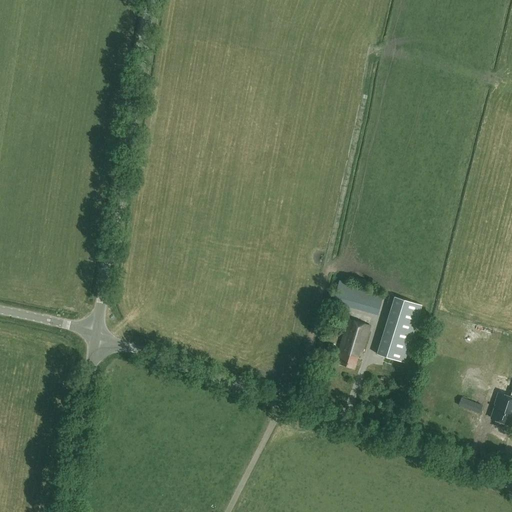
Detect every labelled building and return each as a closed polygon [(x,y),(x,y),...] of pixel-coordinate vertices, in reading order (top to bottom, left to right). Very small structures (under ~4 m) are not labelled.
[(384,293),(349,283),(339,280),(333,302),(377,315),(384,293)] [(422,305),(395,296),(377,354),(404,362),(422,305)] [(359,352),(362,353),(370,326),(348,319),(338,351),(340,352),(336,363),(354,368),(359,352)] [(511,389),(510,396),(499,392),(495,403),(496,404),(491,417),(509,424),(511,416),(511,389)] [(479,413),(482,405),(461,397),(458,405),(479,413)]
